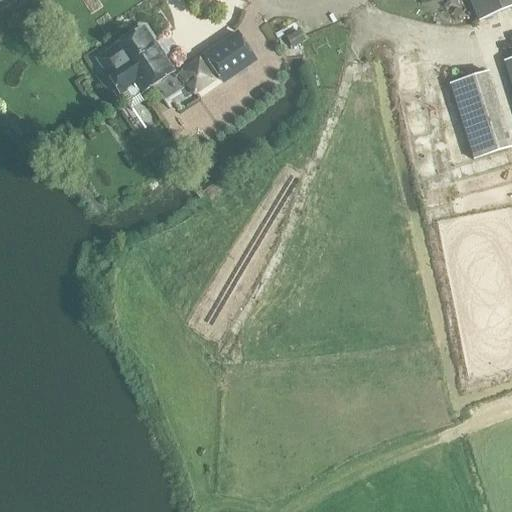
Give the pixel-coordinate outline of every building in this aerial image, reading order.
[(511,0),(469,0),(479,21),(479,22),(511,8),(511,0)] [(171,73),(142,30),(113,50),(121,63),(106,73),(120,93),(135,83),(142,93),(171,73)] [(305,41),(299,31),(287,38),(293,48),(305,41)] [(237,35),(205,56),(223,82),(255,61),(237,35)] [(449,84),(474,161),(511,148),(511,145),(488,71),(449,84)]
